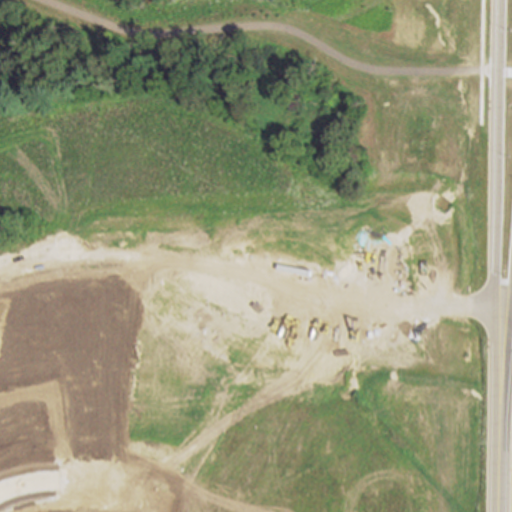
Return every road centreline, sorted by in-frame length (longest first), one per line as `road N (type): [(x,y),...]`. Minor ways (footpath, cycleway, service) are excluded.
road 1 (tertiary): [(502,0),(495,511)]
road 2 (residential): [(301,284),(249,236),(199,210),(141,195),(89,193),(31,203),(0,218)]
road 3 (residential): [(0,269),(87,255),(163,256),(301,284)]
road 4 (residential): [(511,305),(368,306),(301,284)]
road 5 (residential): [(0,492),(120,478)]
